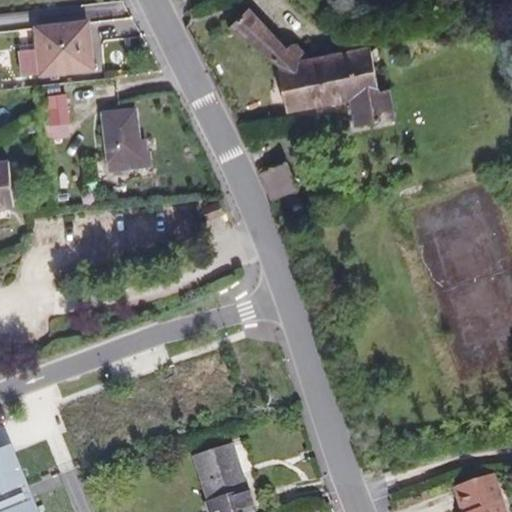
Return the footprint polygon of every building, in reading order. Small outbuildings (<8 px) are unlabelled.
[(87,8),(36,13),(38,25),(89,20),(87,8)] [(289,110),(345,100),(335,53),(304,59),(301,44),(294,44),(287,49),(251,8),(231,26),(280,63),(289,110)] [(38,25),(36,25),(38,45),(41,73),(93,67),(89,20),(38,25)] [(41,73),(38,45),(27,46),(30,74),(41,73)] [(345,100),(352,99),(381,94),(381,91),(376,67),(372,47),(335,53),(345,100)] [(381,94),(352,99),(357,123),(397,115),(392,90),(381,91),(381,94)] [(69,121),(66,92),(46,94),(49,123),(69,121)] [(149,150),(141,150),(140,137),(136,107),(103,111),(109,170),(151,165),(150,150),(149,150)] [(149,150),(147,137),(140,137),(141,150),(149,150)] [(0,206),(14,205),(9,160),(0,160),(0,206)] [(272,199),(273,200),(280,215),(303,207),(296,189),(298,189),(288,164),(262,174),(272,199)] [(223,214),(217,200),(202,207),(208,220),(223,214)] [(248,511),(255,510),(233,442),(197,454),(213,503),(207,505),(209,511),(248,511)] [(0,469),(17,461),(13,453),(0,457),(0,469)] [(37,511),(31,496),(15,503),(12,494),(27,488),(17,461),(0,469),(0,511),(37,511)] [(455,486),(464,511),(506,511),(494,474),(455,486)] [(31,496),(27,488),(12,494),(15,503),(31,496)]
